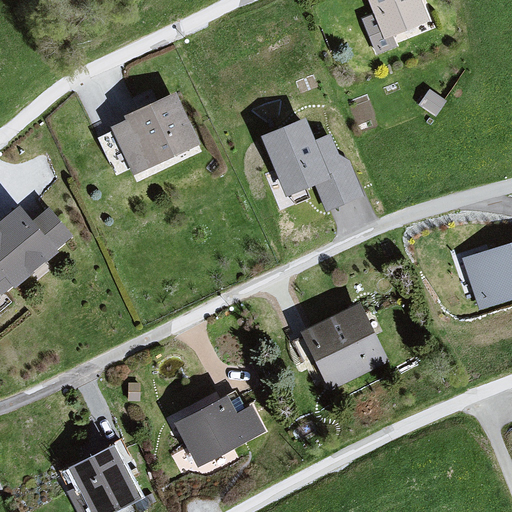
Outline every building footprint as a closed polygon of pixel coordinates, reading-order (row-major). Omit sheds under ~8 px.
[(416,0),(364,0),(371,18),(355,25),(367,48),(426,22),(416,0)] [(435,117),(447,100),(430,88),(418,105),(435,117)] [(126,127),(108,131),(130,174),(196,145),(176,98),(122,119),(126,127)] [(326,211),(365,195),(350,160),(340,155),(331,133),(316,139),(307,116),(260,135),(285,198),(316,185),(326,211)] [(9,286),(67,235),(47,210),(34,220),(18,206),(0,220),(0,280),(3,278),(9,286)] [(511,242),(462,260),(478,310),(511,299),(511,242)] [(359,306),(301,332),(328,391),(383,364),(359,306)] [(169,422),(195,465),(260,431),(248,406),(236,413),(224,392),(169,422)] [(108,445),(66,469),(75,488),(63,493),(72,511),(110,511),(136,500),(108,445)]
